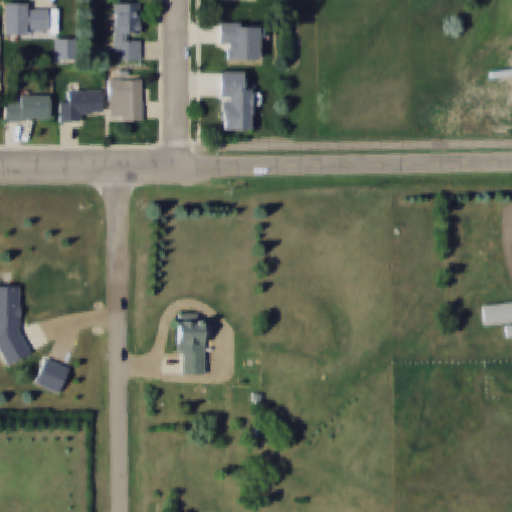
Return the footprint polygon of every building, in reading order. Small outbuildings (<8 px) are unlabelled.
[(5,34),(49,34),(49,9),(38,9),(38,3),(5,3),(5,34)] [(112,61),(140,61),(140,3),(112,3),(112,61)] [(218,49),(229,50),(229,60),(260,61),(260,24),(218,23),(218,49)] [(76,38),(54,38),(54,61),(76,61),(76,38)] [(219,130),(252,130),(251,83),(241,83),(241,72),(219,72),(219,130)] [(143,122),(143,79),(109,79),(109,122),(143,122)] [(81,122),(81,112),(102,111),(102,90),(69,91),(70,101),(59,101),(59,122),(81,122)] [(50,95),(13,95),(13,99),(5,99),(5,122),(50,122),(50,95)] [(22,286),(0,285),(0,361),(21,362),(22,286)] [(483,326),(511,322),(511,302),(481,306),(483,326)] [(203,374),(203,314),(177,314),(177,374),(203,374)] [(69,368),(44,357),(33,383),(58,394),(69,368)]
